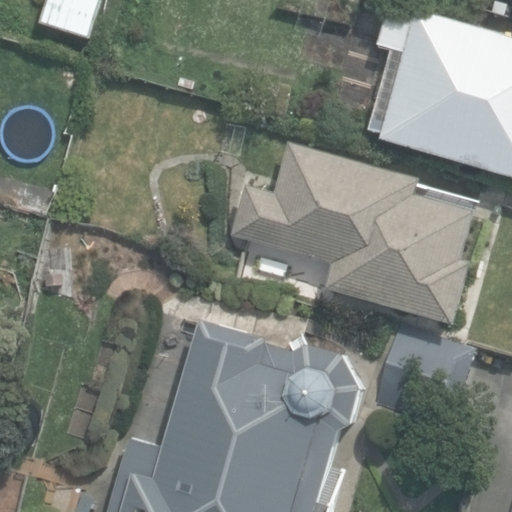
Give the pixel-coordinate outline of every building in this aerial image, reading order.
[(48,0),(41,24),(92,41),(105,0),(104,0),(48,0)] [(188,0),(153,0),(149,18),(183,25),(188,0)] [(511,34),(423,9),(420,17),(391,8),(380,46),(410,54),(385,139),(511,176),(511,34)] [(330,288),(461,326),(479,263),(469,260),(482,212),(423,195),(427,180),(296,143),(281,194),(250,185),(236,235),(337,264),(330,288)] [(511,222),(502,256),(511,258),(511,222)] [(319,511),(343,433),(356,426),(368,390),(349,353),(311,345),(300,352),(271,344),(272,340),(206,321),(165,447),(132,436),(107,511),(319,511)] [(397,324),(373,401),(454,426),(478,349),(397,324)]
